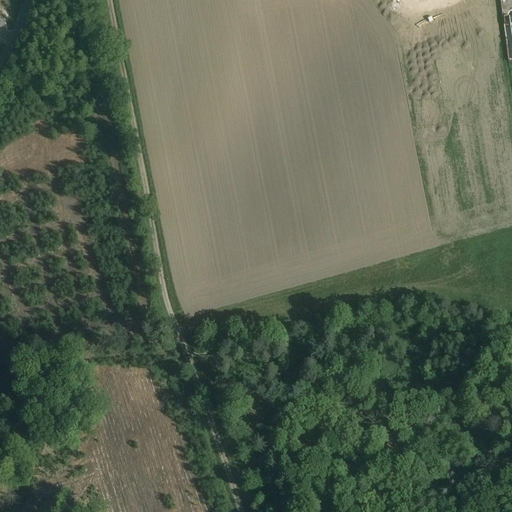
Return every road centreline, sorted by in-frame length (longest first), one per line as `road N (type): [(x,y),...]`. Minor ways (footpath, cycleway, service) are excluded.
road 1 (track): [(108,0),(167,305),(238,511)]
road 2 (track): [(178,336),(451,296),(511,309)]
